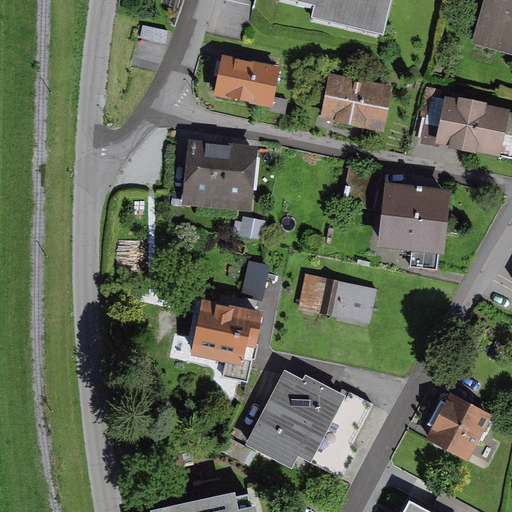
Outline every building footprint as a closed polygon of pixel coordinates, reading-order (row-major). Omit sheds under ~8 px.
[(295,0),(321,6),(317,19),(388,35),(396,0),(295,0)] [(511,0),(492,0),(481,41),(511,49),(511,0)] [(280,68),(227,59),(221,94),(273,104),(280,68)] [(397,87),(338,76),(330,119),(389,130),(397,87)] [(511,157),(511,113),(443,98),(434,140),(511,157)] [(260,151),(197,145),(192,194),(255,201),(260,151)] [(381,208),(388,173),(358,166),(351,202),(381,208)] [(452,202),(390,195),(386,240),(420,244),(447,247),(452,202)] [(270,221),(251,218),(250,223),(247,236),(267,240),(270,221)] [(241,235),(247,236),(250,223),(243,222),(241,235)] [(445,270),(447,247),(420,244),(418,267),(445,270)] [(276,266),(256,262),(248,300),(269,304),(276,266)] [(373,289),(311,275),(304,308),(366,322),(373,289)] [(267,317),(206,306),(198,350),(233,357),(258,361),(267,317)] [(254,382),(258,361),(233,357),(230,377),(254,382)] [(288,381),(256,443),(297,464),(302,454),(336,390),(297,370),(290,382),(288,381)] [(346,396),(336,390),(302,454),(349,479),(364,450),(357,447),(379,405),(349,389),(346,396)] [(471,458),(495,415),(458,395),(434,438),(471,458)] [(448,511),(479,511),(481,510),(443,489),(435,505),(448,511)] [(262,511),(259,494),(175,511),(262,511)] [(440,511),(415,498),(407,511),(440,511)]
